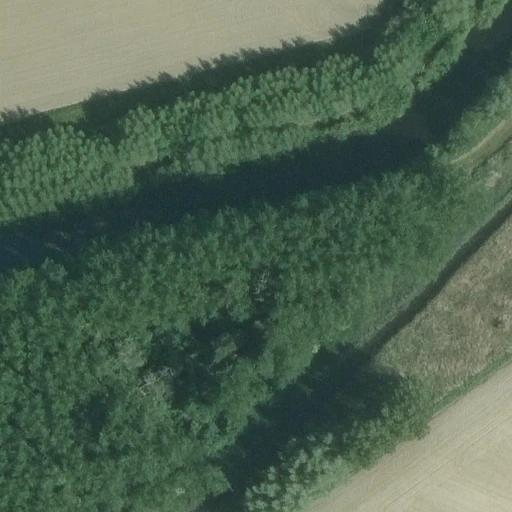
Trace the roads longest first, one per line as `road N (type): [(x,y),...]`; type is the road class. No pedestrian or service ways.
road 1 (track): [(0,292),(440,175),(511,125)]
road 2 (track): [(0,369),(208,313),(298,267),(367,250),(410,216),(393,186)]
